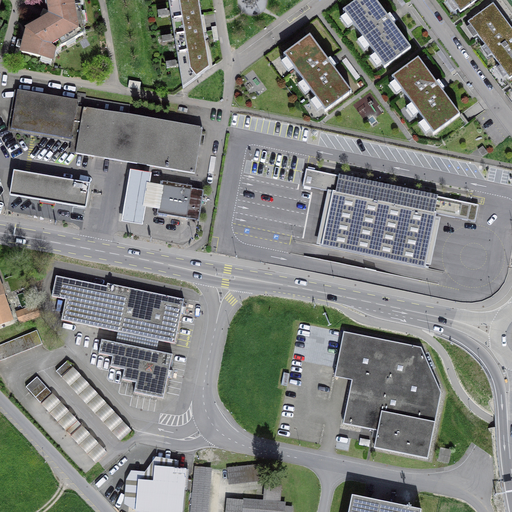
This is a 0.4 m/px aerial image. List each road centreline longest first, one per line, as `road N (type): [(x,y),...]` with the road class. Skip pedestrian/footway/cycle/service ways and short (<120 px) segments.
road 1 (residential): [(486,511),(458,491),(223,435)]
road 2 (secondary): [(197,270),(0,232)]
road 3 (secondary): [(425,313),(248,280)]
road 4 (motorway): [(425,313),(491,365),(510,458)]
road 5 (residential): [(0,399),(107,511)]
road 6 (residential): [(318,0),(230,65),(226,108)]
road 7 (residential): [(511,120),(425,0)]
road 8 (residential): [(217,314),(202,402),(223,435)]
